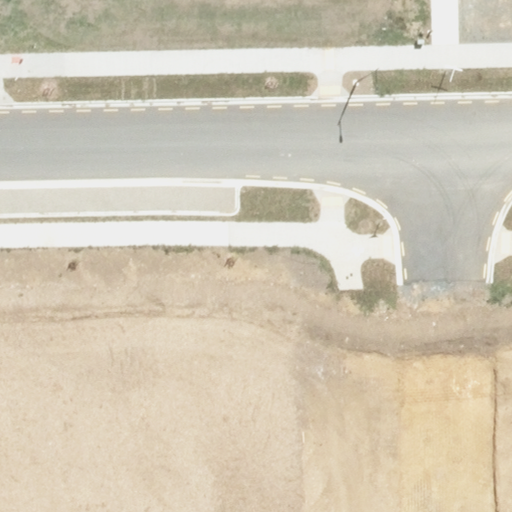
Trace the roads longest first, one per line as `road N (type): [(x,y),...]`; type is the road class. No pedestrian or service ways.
road 1 (residential): [(457,148),(0,158)]
road 2 (residential): [(467,511),(457,148)]
